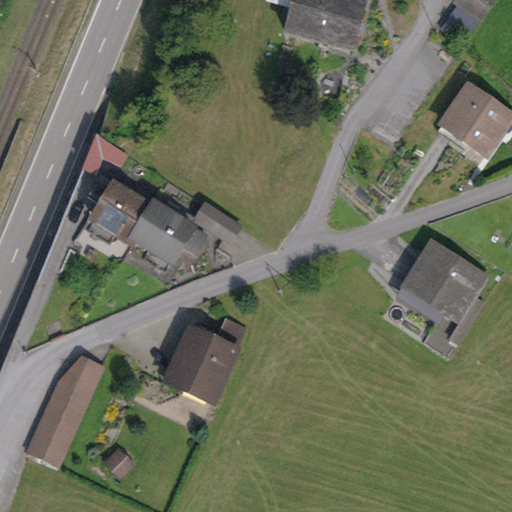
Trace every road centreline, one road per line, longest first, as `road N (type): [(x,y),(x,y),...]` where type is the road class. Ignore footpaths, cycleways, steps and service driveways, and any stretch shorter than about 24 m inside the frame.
road 1 (residential): [(303,255),(73,341),(33,361),(0,406)]
road 2 (primary): [(118,0),(0,284)]
road 3 (residential): [(434,0),(347,134),(303,255)]
road 4 (residential): [(511,180),(303,255)]
